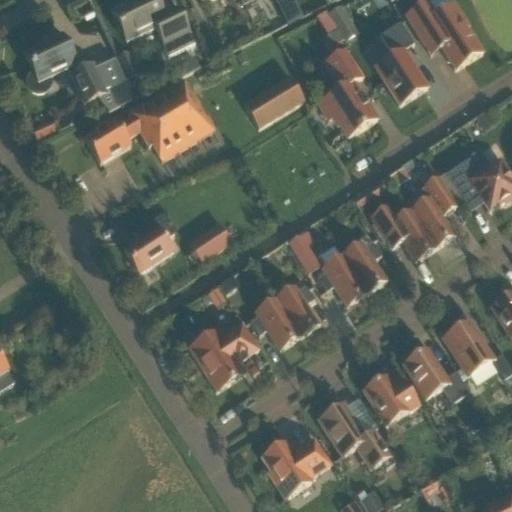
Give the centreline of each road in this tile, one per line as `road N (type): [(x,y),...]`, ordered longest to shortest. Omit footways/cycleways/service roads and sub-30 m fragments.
road 1 (residential): [(201,447),(511,248)]
road 2 (residential): [(201,447),(8,146)]
road 3 (residential): [(511,81),(350,185)]
